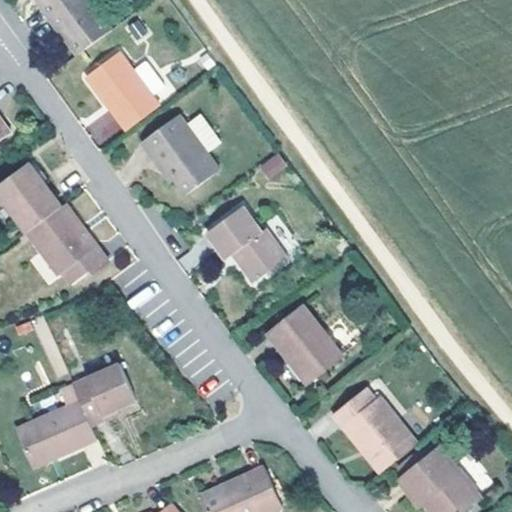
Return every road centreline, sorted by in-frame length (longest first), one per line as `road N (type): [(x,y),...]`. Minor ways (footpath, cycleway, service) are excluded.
road 1 (track): [(198,0),(511,420)]
road 2 (residential): [(0,42),(279,413)]
road 3 (residential): [(38,511),(279,413)]
road 4 (residential): [(279,413),(364,511)]
